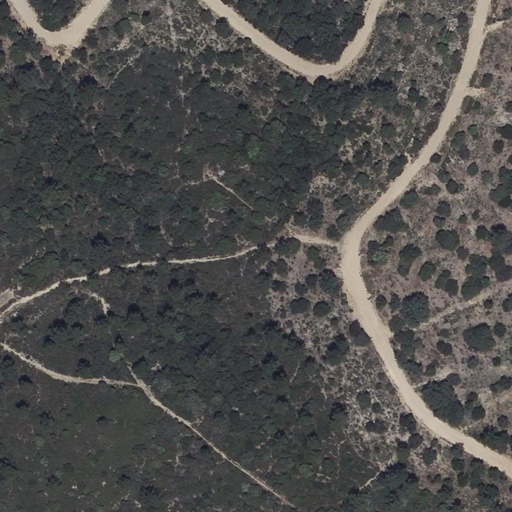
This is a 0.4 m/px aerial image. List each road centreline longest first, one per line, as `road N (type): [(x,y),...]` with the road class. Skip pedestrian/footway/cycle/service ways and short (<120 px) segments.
road 1 (track): [(511,476),(419,414),(346,264),(349,242),(368,217),(422,166),(479,32),(484,0)]
road 2 (track): [(378,0),(346,57),(311,70),(263,44),(211,0)]
